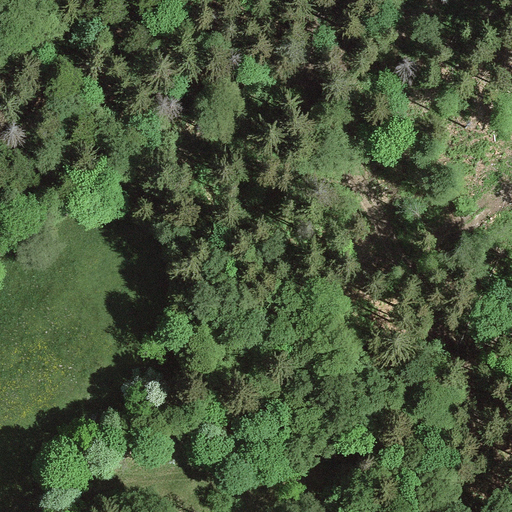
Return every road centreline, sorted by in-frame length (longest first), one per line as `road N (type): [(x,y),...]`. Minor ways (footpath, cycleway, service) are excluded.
road 1 (track): [(511,484),(421,265),(341,120),(342,56),(385,9)]
road 2 (track): [(376,180),(213,200)]
